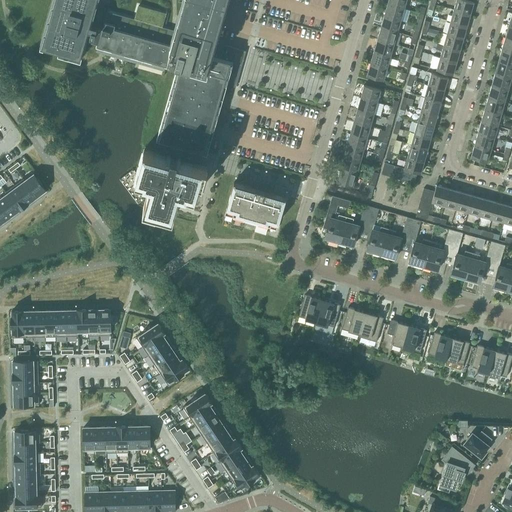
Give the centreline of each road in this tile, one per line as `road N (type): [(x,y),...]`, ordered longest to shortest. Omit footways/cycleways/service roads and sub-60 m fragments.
road 1 (residential): [(511,315),(471,303),(449,307),(293,261),(364,0)]
road 2 (residential): [(76,511),(73,373),(121,372),(215,511)]
road 3 (residential): [(511,185),(448,162),(494,0)]
